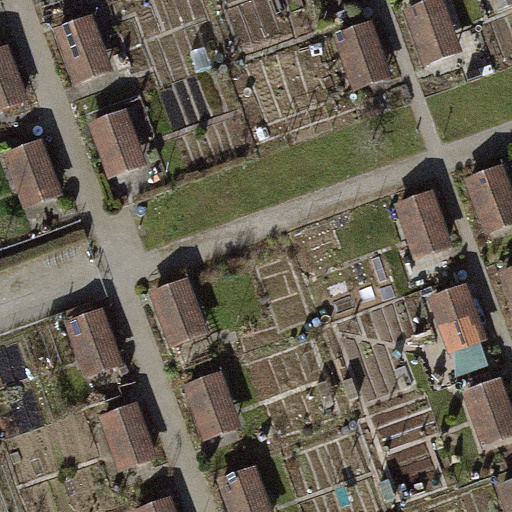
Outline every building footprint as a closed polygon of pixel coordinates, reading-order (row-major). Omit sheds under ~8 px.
[(320,0),(324,9),(348,0),(320,0)] [(409,24),(429,81),(464,69),(443,11),(409,24)] [(60,43),(80,100),(115,87),(95,30),(60,43)] [(337,49),(358,106),(393,93),(372,36),(337,49)] [(0,64),(0,128),(30,118),(9,61),(0,64)] [(93,140),(113,197),(148,184),(128,127),(93,140)] [(8,171),(29,228),(63,216),(43,158),(8,171)] [(470,190),(490,247),(511,239),(511,199),(504,177),(470,190)] [(397,214),(418,271),(452,259),(432,202),(397,214)] [(511,283),(502,287),(511,313),(511,283)] [(153,304),(173,361),(208,349),(187,291),(153,304)] [(431,311),(452,369),(486,356),(466,299),(431,311)] [(67,335),(88,392),(123,379),(102,322),(67,335)] [(186,401),(206,458),(241,445),(220,388),(186,401)] [(467,403),(487,460),(511,451),(511,420),(501,391),(467,403)] [(101,432),(122,489),(156,477),(136,420),(101,432)] [(223,497),(227,511),(266,511),(257,485),(223,497)] [(511,511),(511,496),(501,500),(504,511),(511,511)]
